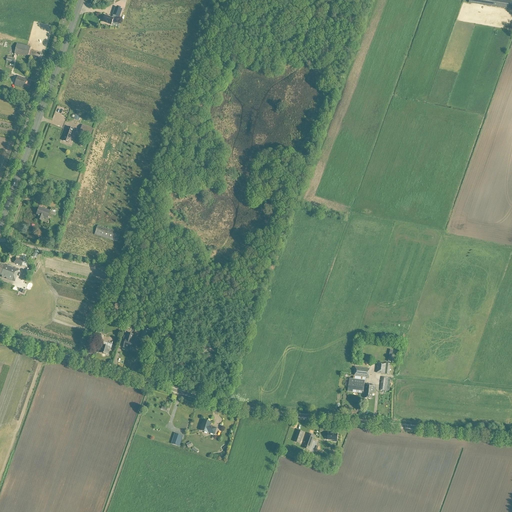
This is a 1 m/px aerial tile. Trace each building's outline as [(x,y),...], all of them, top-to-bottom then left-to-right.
[(511,1),(502,0),(469,0),(469,3),(487,6),(511,10),(511,1)] [(116,7),(114,11),(113,15),(112,18),(105,16),(103,22),(111,25),(113,19),(116,20),(117,17),(119,18),(121,14),(122,10),(116,7)] [(28,58),(31,47),(17,44),(14,55),(28,58)] [(31,81),(18,76),(14,85),(23,89),(24,87),(29,89),(30,85),(31,81)] [(80,133),(91,137),(94,129),(82,125),(80,133)] [(68,128),(63,141),(69,144),(73,133),(74,134),(75,130),(68,128)] [(51,208),(50,212),(38,208),(36,215),(38,216),(36,220),(41,221),(43,218),(47,219),(48,216),(51,218),(52,218),(55,210),(51,208)] [(98,226),(94,235),(117,242),(120,233),(98,226)] [(21,266),(23,261),(15,258),(13,264),(21,266)] [(0,275),(2,276),(1,277),(14,282),(18,270),(7,266),(7,267),(4,266),(0,264),(0,275)] [(148,342),(151,331),(143,329),(140,340),(148,342)] [(129,350),(133,337),(134,335),(128,333),(127,337),(124,336),(123,340),(126,340),(123,348),(129,350)] [(104,336),(98,334),(96,340),(102,342),(104,336)] [(380,340),(405,343),(405,338),(381,335),(380,340)] [(133,337),(129,350),(136,352),(138,344),(140,345),(141,341),(139,341),(140,339),(133,337)] [(104,343),(103,346),(100,353),(108,356),(110,348),(111,349),(112,345),(104,343)] [(391,364),(386,364),(377,363),(377,367),(378,367),(377,370),(376,370),(376,373),(389,375),(391,364)] [(369,369),(354,367),(353,376),(369,378),(369,369)] [(380,391),(389,392),(390,382),(392,383),(392,379),(381,378),(381,380),(382,380),(382,383),(381,383),(380,391)] [(375,386),(364,385),(364,382),(349,381),(348,390),(365,392),(364,399),(372,400),(372,393),(374,393),(375,386)] [(214,435),(217,428),(210,426),(211,423),(204,421),(200,431),(208,433),(214,435)] [(304,433),(298,431),(293,442),(300,444),(304,433)] [(337,442),(337,434),(328,433),(327,440),(334,441),(334,442),(337,442)] [(174,434),(171,444),(179,447),(182,437),(174,434)] [(314,437),(308,434),(303,448),(310,451),(314,437)]
